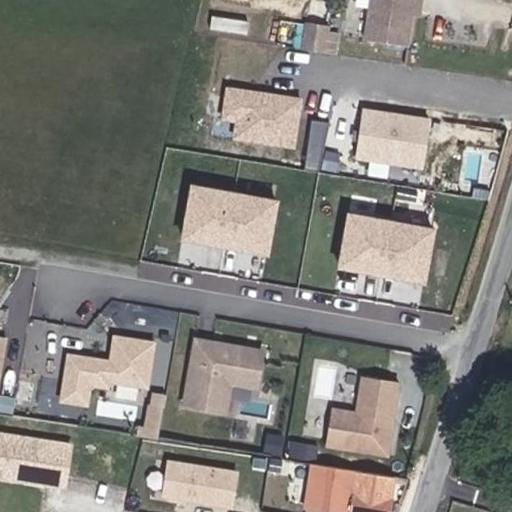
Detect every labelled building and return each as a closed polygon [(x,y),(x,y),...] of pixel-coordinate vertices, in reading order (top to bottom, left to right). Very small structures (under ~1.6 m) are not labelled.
[(390,56),(400,5),(406,6),(407,0),(357,0),(348,48),(390,56)] [(324,43),(312,41),(313,37),(292,33),(287,57),(320,64),(324,43)] [(233,120),(231,139),(299,145),(303,93),(222,86),(219,118),(233,120)] [(354,161),(427,163),(428,111),(355,109),(354,161)] [(182,179),(171,234),(270,255),(282,200),(182,179)] [(428,281),(438,227),(340,208),(329,262),(428,281)] [(0,391),(7,392),(15,333),(0,330),(0,391)] [(64,401),(97,406),(99,396),(140,402),(143,386),(159,389),(167,338),(119,331),(116,355),(71,349),(64,401)] [(198,336),(187,407),(237,415),(241,383),(270,388),(276,347),(198,336)] [(340,403),(332,445),(396,456),(410,379),(368,371),(361,407),(340,403)] [(240,412),(262,414),(263,388),(241,387),(240,412)] [(8,458),(11,446),(0,444),(0,485),(55,494),(62,454),(39,451),(37,463),(8,458)] [(37,463),(39,451),(11,446),(8,458),(37,463)] [(247,506),(251,464),(174,458),(170,500),(247,506)] [(377,511),(382,485),(302,472),(295,511),(377,511)]
